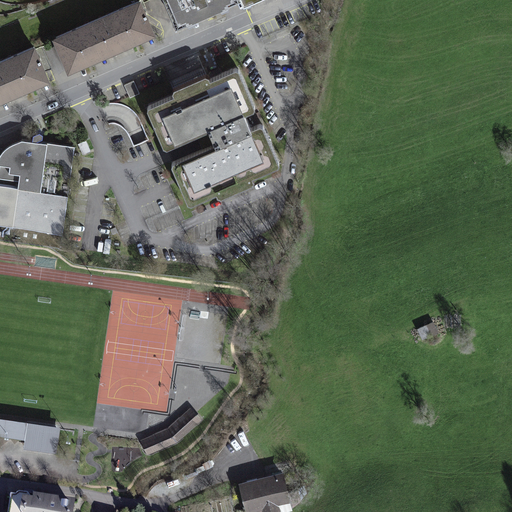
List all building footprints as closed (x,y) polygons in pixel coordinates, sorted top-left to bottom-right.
[(166,0),(175,21),(225,0),(166,0)] [(139,1),(49,40),(64,75),(154,36),(139,1)] [(34,46),(0,60),(0,101),(49,81),(34,46)] [(192,204),(222,191),(224,196),(260,181),(258,175),(286,164),(267,121),(258,125),(252,111),(261,108),(243,66),(213,79),(211,74),(176,88),(178,93),(148,106),(166,147),(215,126),(221,142),(174,162),(192,204)] [(0,182),(71,192),(79,146),(39,140),(25,137),(10,144),(4,155),(0,164),(0,166),(0,182)] [(0,182),(0,224),(65,233),(71,192),(0,182)] [(434,327),(416,334),(421,347),(439,340),(434,327)] [(170,432),(142,443),(147,459),(179,445),(205,423),(191,411),(170,432)] [(61,426),(0,418),(0,434),(25,438),(24,447),(57,451),(61,426)] [(282,474),(238,485),(244,511),(280,511),(280,509),(290,507),(282,474)] [(74,511),(75,510),(10,501),(8,511),(74,511)]
